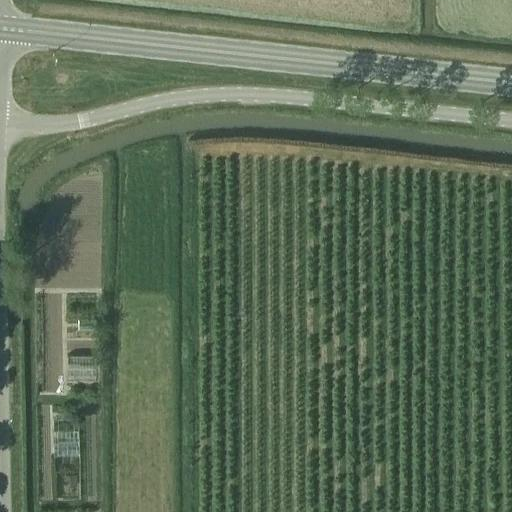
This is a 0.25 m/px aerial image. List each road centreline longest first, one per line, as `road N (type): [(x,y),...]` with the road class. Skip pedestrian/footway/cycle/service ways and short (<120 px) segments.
road 1 (unclassified): [(0,123),(92,118),(212,95),(511,121)]
road 2 (secondary): [(511,84),(0,29)]
